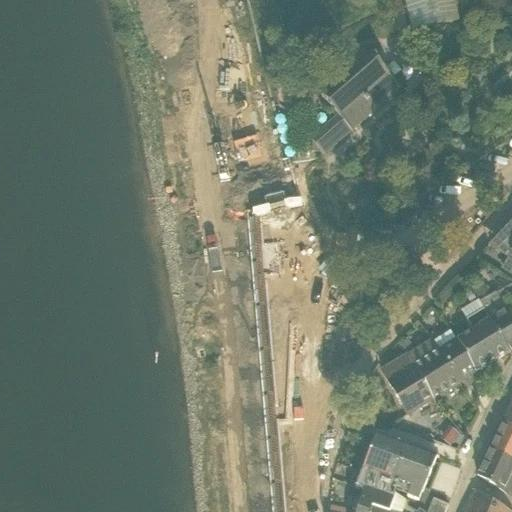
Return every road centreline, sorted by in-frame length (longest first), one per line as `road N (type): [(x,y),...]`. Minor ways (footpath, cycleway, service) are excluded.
road 1 (residential): [(357,371),(280,306),(292,247),(424,230),(511,176)]
road 2 (residential): [(357,371),(511,199)]
road 3 (residential): [(321,511),(357,371)]
